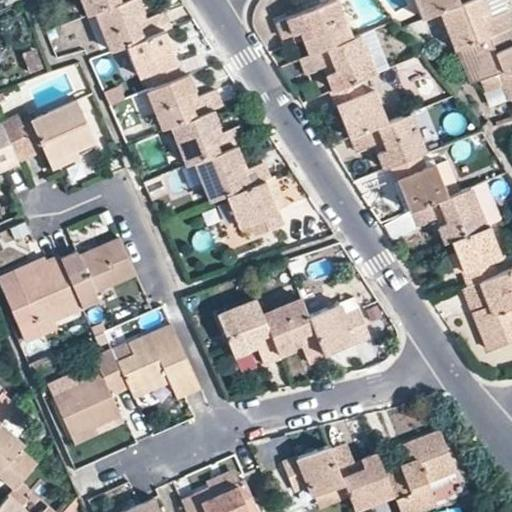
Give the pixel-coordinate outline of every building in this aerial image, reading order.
[(94,10),(119,0),(80,0),(86,14),(94,10)] [(124,44),(163,28),(169,25),(164,11),(146,18),(138,0),(119,0),(94,10),(109,49),(124,44)] [(298,31),(301,38),(308,53),(352,36),(336,0),(331,0),(276,21),(281,38),(290,34),(298,31)] [(352,0),(336,0),(352,36),(359,33),(364,31),(352,0)] [(458,2),(457,0),(413,0),(419,16),(437,10),(458,2)] [(461,0),(458,2),(437,10),(453,48),(462,44),(510,26),(511,25),(511,17),(508,9),(490,15),(483,0),(461,0)] [(504,0),(483,0),(490,15),(508,9),(504,0)] [(511,97),(511,29),(510,26),(462,44),(475,77),(498,69),(503,82),(510,98),(511,97)] [(154,85),(181,75),(163,28),(124,44),(137,76),(148,72),(154,85)] [(364,31),(359,33),(375,72),(385,69),(370,29),(364,31)] [(293,42),(301,38),(298,31),(290,34),(293,42)] [(359,33),(352,36),(308,53),(299,57),(306,74),(323,67),(331,89),(359,78),(375,72),(359,33)] [(36,51),(22,57),(28,72),(42,66),(36,51)] [(480,90),(503,82),(498,69),(475,77),(480,90)] [(211,109),(221,105),(215,90),(198,96),(188,72),(181,75),(154,85),(145,89),(161,129),(169,125),(211,109)] [(349,135),(386,120),(374,87),(364,91),(359,78),(331,89),(349,135)] [(48,158),(93,140),(76,98),(30,116),(26,108),(0,118),(0,120),(19,162),(45,151),(48,158)] [(226,103),(221,105),(211,109),(221,131),(235,126),(226,103)] [(221,131),(211,109),(169,125),(185,164),(192,161),(235,143),(244,140),(238,126),(235,126),(221,131)] [(391,165),(419,154),(424,151),(409,111),(386,120),(349,135),(355,151),(372,144),(382,169),(391,165)] [(0,170),(19,162),(0,120),(0,170)] [(96,146),(93,140),(48,158),(51,164),(96,146)] [(224,195),(263,180),(269,177),(262,161),(245,167),(235,143),(192,161),(208,201),(224,195)] [(409,209),(446,195),(433,162),(424,166),(419,154),(391,165),(409,209)] [(263,180),(224,195),(237,226),(248,221),(253,234),(281,223),(263,180)] [(483,180),(469,185),(485,225),(487,224),(499,219),(483,180)] [(485,225),(469,185),(446,195),(409,209),(415,224),(433,218),(441,242),(450,238),(485,225)] [(487,224),(485,225),(450,238),(454,249),(461,268),(468,284),(497,273),(492,260),(500,256),(487,224)] [(76,250),(60,257),(78,298),(82,307),(98,300),(95,293),(137,275),(118,235),(77,253),(76,250)] [(450,272),(461,268),(454,249),(442,254),(450,272)] [(78,298),(60,257),(16,276),(13,270),(0,274),(0,281),(18,325),(34,318),(38,327),(55,320),(83,308),(82,307),(78,298)] [(511,266),(497,273),(468,284),(460,287),(484,347),(511,336),(511,266)] [(261,311),(279,353),(301,344),(309,361),(325,355),(324,352),(308,315),(299,295),(261,311)] [(279,353),(261,311),(254,297),(216,313),(233,355),(255,346),(262,364),(280,357),(279,353)] [(334,348),(352,341),(368,334),(356,307),(342,312),(338,302),(308,315),(324,352),(334,348)] [(58,328),(55,320),(38,327),(34,318),(18,325),(25,342),(58,328)] [(91,327),(94,334),(104,330),(101,322),(91,327)] [(126,342),(131,353),(116,360),(129,390),(130,393),(166,377),(174,396),(197,385),(170,323),(126,342)] [(356,350),(352,341),(334,348),(338,358),(356,350)] [(111,349),(116,360),(131,353),(126,342),(111,349)] [(116,360),(111,349),(93,357),(98,368),(101,374),(53,396),(70,434),(98,422),(118,413),(111,398),(129,390),(116,360)] [(48,383),(53,396),(101,374),(98,368),(79,376),(76,370),(48,383)] [(0,430),(3,427),(18,411),(1,396),(0,397),(0,430)] [(102,430),(98,422),(70,434),(74,442),(102,430)] [(0,477),(17,492),(39,468),(23,453),(28,449),(3,427),(0,430),(0,477)] [(383,470),(392,494),(399,511),(408,511),(433,502),(425,481),(454,469),(438,429),(400,444),(406,461),(383,470)] [(294,447),(298,456),(315,449),(311,440),(294,447)] [(392,494),(383,470),(376,451),(353,460),(345,442),(330,448),(347,492),(354,510),(392,494)] [(330,448),(328,444),(315,449),(298,456),(282,462),(294,492),(307,487),(310,494),(327,487),(331,499),(347,492),(330,448)] [(208,486),(210,491),(213,496),(244,483),(240,473),(208,486)] [(213,496),(210,491),(181,503),(185,511),(256,511),(244,483),(213,496)] [(331,499),(327,487),(310,494),(315,506),(331,499)] [(32,505),(17,492),(11,498),(26,511),(32,505)] [(52,511),(50,511),(27,511),(26,511),(11,498),(0,511),(52,511)] [(123,511),(160,511),(155,499),(123,511)]
